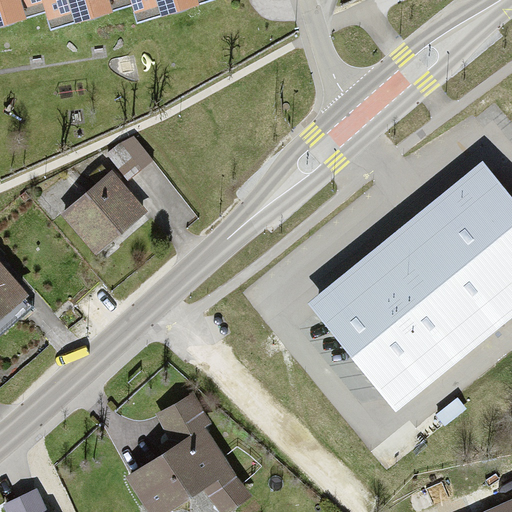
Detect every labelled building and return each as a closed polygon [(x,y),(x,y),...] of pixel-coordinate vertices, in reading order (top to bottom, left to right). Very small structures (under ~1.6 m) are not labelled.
[(0,0),(0,18),(42,6),(46,20),(113,0),(130,0),(134,9),(164,0),(0,0)] [(391,393),(511,294),(511,196),(483,160),(313,298),(391,393)] [(63,216),(93,250),(140,209),(110,175),(63,216)] [(0,269),(0,317),(24,295),(0,269)] [(174,445),(124,478),(146,511),(175,511),(206,492),(219,511),(221,511),(247,495),(201,427),(188,401),(157,420),(174,445)] [(8,511),(43,511),(35,495),(7,508),(8,511)] [(511,511),(511,501),(489,511),(485,500),(457,511),(511,511)]
